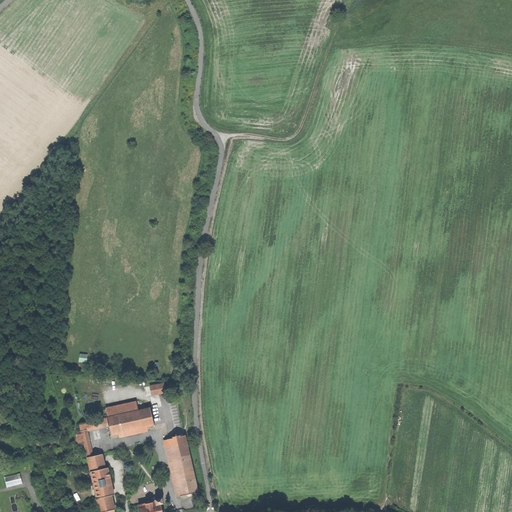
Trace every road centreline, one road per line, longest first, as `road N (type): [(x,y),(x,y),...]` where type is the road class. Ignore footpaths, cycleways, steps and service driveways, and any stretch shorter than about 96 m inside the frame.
road 1 (track): [(219,139),(292,139),(347,0)]
road 2 (track): [(384,510),(399,388)]
